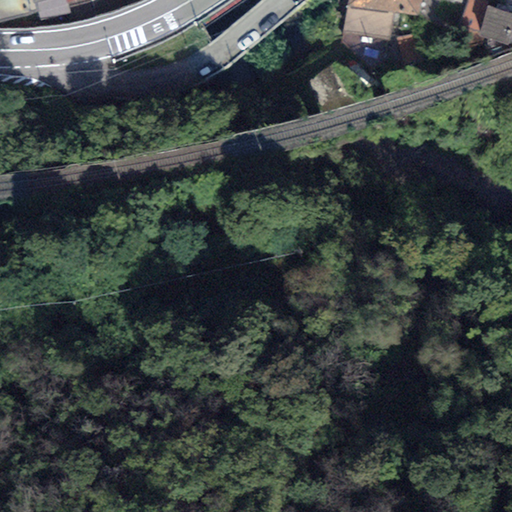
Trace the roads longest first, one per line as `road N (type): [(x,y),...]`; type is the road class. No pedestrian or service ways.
road 1 (track): [(268,76),(395,219),(456,275),(511,303)]
road 2 (unclassified): [(46,47),(91,85),(151,100),(211,97),(268,76)]
road 3 (primary): [(46,47),(123,31),(191,0)]
